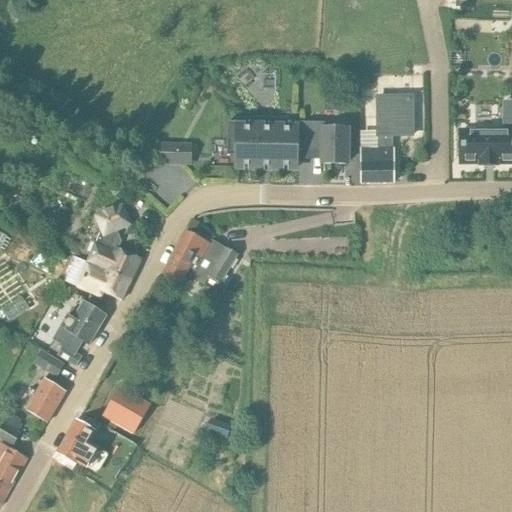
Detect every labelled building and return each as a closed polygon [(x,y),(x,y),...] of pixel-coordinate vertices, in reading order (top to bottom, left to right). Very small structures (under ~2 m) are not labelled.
[(346,96),(324,97),(325,112),(346,112),(346,96)] [(377,96),(378,116),(378,149),(361,149),(361,184),(393,184),(392,138),(414,138),(414,96),(377,96)] [(502,132),(460,132),(460,164),(480,164),(480,166),(497,166),(497,164),(511,163),(511,102),(502,102),(502,129),(502,132)] [(237,127),(236,164),(236,172),(299,173),(299,160),(319,160),(319,166),(346,166),(347,129),(324,129),(325,123),(296,123),(296,128),(237,127)] [(176,164),(176,147),(160,147),(159,163),(176,164)] [(58,249),(88,262),(87,264),(129,283),(130,283),(140,260),(117,250),(120,242),(116,232),(131,226),(122,206),(95,217),(96,219),(85,243),(84,242),(80,248),(62,239),(58,249)] [(161,274),(178,283),(179,284),(185,274),(204,284),(208,276),(221,283),(237,256),(197,232),(194,237),(185,231),(161,274)] [(121,301),(129,283),(87,264),(76,259),(65,283),(76,288),(101,299),(103,293),(121,301)] [(71,310),(59,330),(54,338),(64,344),(57,355),(76,367),(81,358),(71,352),(79,340),(88,346),(106,317),(82,303),(76,313),(71,310)] [(40,353),(33,365),(55,378),(62,366),(40,353)] [(26,411),(30,413),(47,423),(65,393),(44,381),(38,390),(36,394),(26,411)] [(120,389),(104,417),(107,419),(133,434),(148,409),(149,406),(121,390),(120,389)] [(11,417),(7,425),(16,431),(21,422),(11,417)] [(74,463),(81,467),(86,469),(98,450),(87,443),(93,432),(75,421),(57,453),(74,463)] [(232,428),(211,421),(206,434),(227,442),(232,428)] [(21,433),(16,431),(7,425),(4,424),(0,431),(0,439),(13,447),(21,433)] [(0,445),(0,487),(8,492),(16,478),(13,476),(23,459),(0,445)] [(119,477),(100,466),(91,481),(110,491),(119,477)] [(187,485),(182,495),(193,500),(198,490),(187,485)] [(0,506),(8,492),(0,487),(0,506)]
